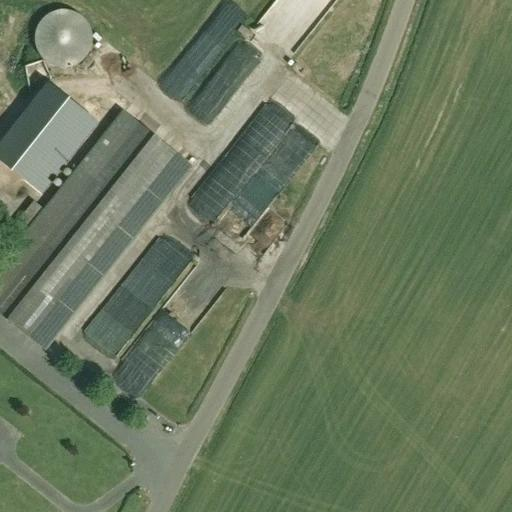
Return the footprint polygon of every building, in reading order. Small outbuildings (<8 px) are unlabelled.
[(289,27),(218,120),(234,132),(249,112),(253,115),(309,42),(289,27)] [(80,168),(2,266),(0,269),(0,315),(44,350),(191,165),(125,112),(80,168)] [(225,229),(251,241),(279,182),(253,169),(225,229)] [(247,240),(260,252),(282,228),(269,216),(247,240)] [(200,267),(182,290),(204,307),(216,293),(204,283),(211,275),(200,267)] [(150,320),(164,298),(143,284),(133,300),(145,308),(141,315),(150,320)] [(169,360),(202,325),(178,303),(146,338),(169,360)]
